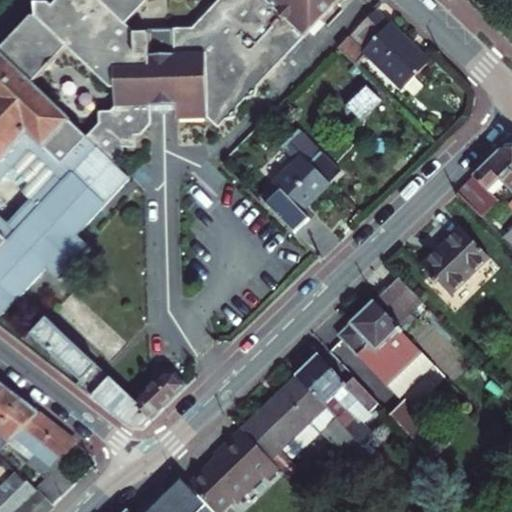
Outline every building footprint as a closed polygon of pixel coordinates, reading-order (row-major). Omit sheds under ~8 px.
[(61,0),(52,10),(49,7),(35,7),(35,20),(31,20),(0,53),(0,324),(21,304),(50,272),(64,285),(93,254),(78,241),(131,182),(115,167),(125,156),(125,151),(138,151),(138,140),(140,140),(152,127),(152,111),(163,111),(177,111),(177,123),(213,122),(223,131),(230,124),(240,120),(242,110),(248,103),(259,100),(262,90),(344,0),(61,0)] [(381,13),(353,42),(408,96),(433,69),(381,13)] [(350,96),(334,111),(353,130),(383,101),(372,90),(357,104),(350,96)] [(296,167),(276,187),(302,214),(331,186),(314,168),(323,160),(300,136),(283,152),(293,163),(296,167)] [(510,195),(503,188),(511,178),(511,154),(501,155),(457,197),(483,222),(489,216),(510,195)] [(339,178),(323,160),(314,168),(331,186),(339,178)] [(310,221),(302,214),(276,187),(296,167),(293,163),(257,200),(295,237),(310,221)] [(510,195),(511,196),(511,178),(503,188),(510,195)] [(489,216),(483,222),(491,230),(497,224),(489,216)] [(509,236),(497,224),(491,230),(504,242),(509,236)] [(459,231),(421,266),(449,295),(487,260),(459,231)] [(374,302),(397,327),(422,303),(399,279),(374,302)] [(385,383),(420,351),(397,327),(374,302),(338,335),(385,383)] [(48,324),(33,341),(108,410),(105,413),(133,433),(145,432),(189,390),(178,378),(166,378),(138,405),(48,324)] [(315,359),(294,377),(295,378),(325,408),(362,447),(372,438),(332,398),(343,388),(315,359)] [(268,460),(281,448),(325,408),(295,378),(241,431),(268,460)] [(352,380),(343,388),(367,412),(374,404),(352,380)] [(0,404),(8,394),(0,387),(0,404)] [(8,394),(0,404),(0,435),(1,435),(24,406),(8,394)] [(403,401),(387,417),(424,455),(440,440),(403,401)] [(0,458),(5,454),(15,445),(42,420),(24,406),(1,435),(0,435),(0,458)] [(325,408),(281,448),(291,460),(319,434),(346,462),(362,447),(325,408)] [(42,420),(15,445),(56,475),(78,449),(42,420)] [(268,460),(241,431),(214,458),(217,461),(188,488),(212,511),(224,511),(234,502),(237,504),(250,491),(248,489),(261,476),(267,481),(278,470),(268,460)] [(440,440),(424,455),(430,462),(447,446),(440,440)] [(64,473),(42,493),(60,511),(81,490),(64,473)] [(15,483),(23,492),(33,483),(25,475),(15,483)] [(15,483),(0,498),(0,511),(9,511),(27,496),(23,492),(15,483)] [(9,511),(58,511),(60,511),(42,493),(39,496),(33,489),(27,496),(9,511)]
